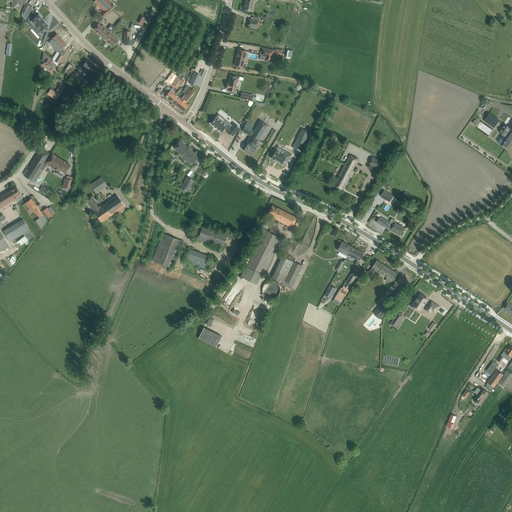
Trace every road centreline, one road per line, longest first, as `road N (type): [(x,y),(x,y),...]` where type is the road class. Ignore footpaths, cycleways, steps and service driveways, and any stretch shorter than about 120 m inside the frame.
road 1 (tertiary): [(511,331),(368,237),(254,178),(184,123)]
road 2 (tertiary): [(166,109),(44,0)]
road 3 (unclassified): [(184,123),(230,1)]
road 4 (unclassified): [(166,109),(153,119),(43,138)]
road 5 (track): [(511,195),(404,265)]
